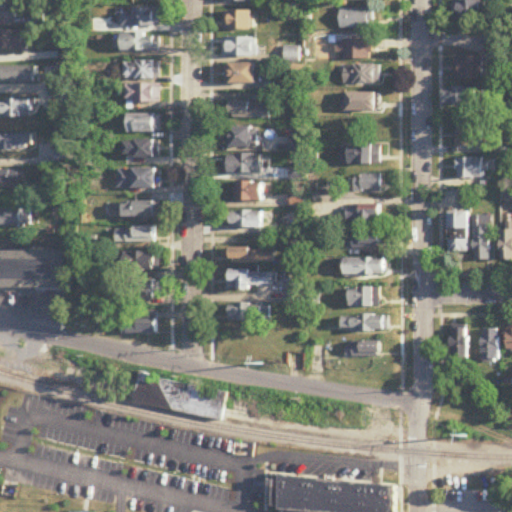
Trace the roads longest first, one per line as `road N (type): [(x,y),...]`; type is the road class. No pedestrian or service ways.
road 1 (residential): [(419,511),(422,0)]
road 2 (residential): [(0,328),(420,405)]
road 3 (residential): [(194,368),(191,0)]
